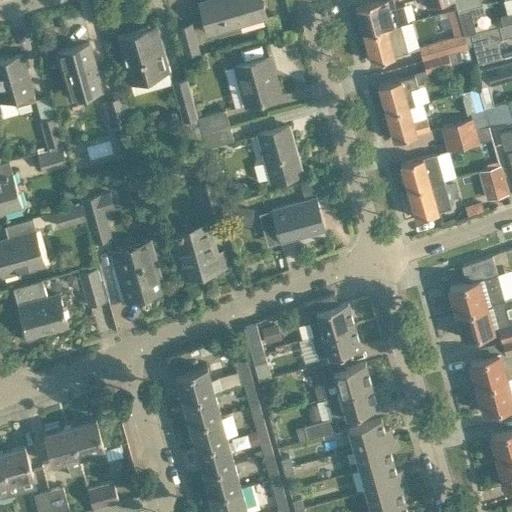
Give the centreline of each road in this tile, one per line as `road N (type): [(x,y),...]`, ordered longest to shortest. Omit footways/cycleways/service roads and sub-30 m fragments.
road 1 (residential): [(124,351),(377,259)]
road 2 (residential): [(377,259),(305,0)]
road 3 (residential): [(449,511),(377,259)]
road 4 (residential): [(170,511),(124,351)]
road 5 (residential): [(377,259),(511,216)]
road 6 (residential): [(7,394),(124,351)]
